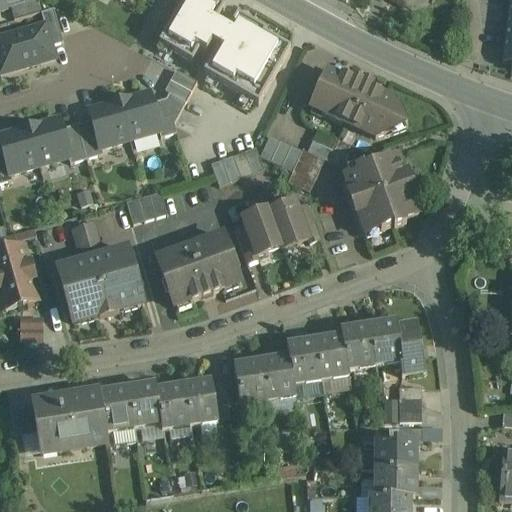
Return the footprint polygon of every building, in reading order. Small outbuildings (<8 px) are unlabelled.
[(0,0),(0,15),(8,13),(5,0),(0,0)] [(219,51),(205,77),(259,105),(291,45),(237,17),(229,33),(214,25),(222,10),(203,0),(185,0),(162,45),(193,61),(203,42),(219,51)] [(511,0),(508,0),(501,67),(511,68),(511,0)] [(64,46),(54,13),(42,16),(45,28),(46,28),(52,49),(64,46)] [(45,28),(0,40),(0,77),(0,78),(56,62),(54,55),(52,49),(46,28),(45,28)] [(197,86),(176,75),(171,85),(192,96),(197,86)] [(351,85),(342,80),(341,83),(328,77),(311,114),(343,129),(344,126),(376,141),(408,130),(402,113),(395,110),(393,104),(372,95),(375,90),(364,85),(362,87),(353,83),(351,85)] [(171,85),(165,95),(169,98),(186,107),(192,96),(171,85)] [(149,97),(119,105),(130,145),(159,136),(161,136),(152,107),(149,97)] [(167,103),(152,107),(161,136),(159,136),(161,142),(177,137),(175,128),(186,107),(169,98),(167,103)] [(119,105),(89,114),(92,124),(100,153),(102,153),(130,145),(119,105)] [(59,123),(29,131),(40,170),(69,162),(70,162),(62,133),(59,123)] [(92,124),(77,129),(87,163),(103,158),(102,153),(100,153),(92,124)] [(77,129),(62,133),(70,162),(69,162),(71,168),(87,163),(77,129)] [(29,131),(0,139),(0,141),(10,179),(11,179),(40,170),(29,131)] [(340,144),(318,134),(308,156),(325,164),(330,166),(340,144)] [(303,154),(270,140),(260,161),(293,176),(303,154)] [(351,149),(340,144),(330,166),(340,171),(351,149)] [(2,150),(0,150),(0,188),(13,185),(11,179),(10,179),(2,150)] [(257,152),(245,156),(254,178),(265,174),(260,161),(257,152)] [(308,156),(303,154),(293,176),(288,186),(310,196),(325,164),(308,156)] [(245,156),(234,160),(242,182),(254,178),(245,156)] [(234,160),(223,164),(231,187),(242,182),(234,160)] [(368,170),(367,168),(355,172),(357,177),(344,182),(350,199),(352,198),(355,205),(351,206),(355,218),(357,218),(364,238),(380,232),(381,235),(393,230),(394,233),(407,228),(405,223),(419,218),(414,203),(416,202),(407,178),(405,179),(399,162),(379,169),(378,166),(368,170)] [(223,164),(211,168),(220,191),(231,187),(223,164)] [(202,190),(168,198),(171,211),(205,203),(202,190)] [(162,196),(127,206),(133,229),(168,219),(162,196)] [(270,215),(270,216),(282,251),(283,253),(308,244),(309,244),(298,214),(295,207),(270,215)] [(321,243),(309,209),(298,214),(309,244),(308,244),(309,248),(321,243)] [(270,213),(244,223),(246,229),(257,260),(258,259),(282,251),(270,216),(270,215),(270,213)] [(94,228),(84,231),(90,252),(100,250),(94,228)] [(257,260),(246,229),(235,234),(247,267),(259,263),(258,259),(257,260)] [(90,252),(84,231),(74,234),(80,255),(90,252)] [(34,233),(0,242),(0,255),(17,250),(17,248),(37,242),(34,233)] [(223,240),(157,264),(175,311),(202,301),(202,302),(214,298),(213,297),(240,287),(223,240)] [(0,255),(0,306),(2,315),(39,304),(33,284),(36,283),(31,265),(28,266),(23,248),(17,250),(0,255)] [(128,254),(93,264),(109,318),(143,308),(128,254)] [(93,264),(59,273),(74,328),(109,318),(93,264)] [(42,324),(23,324),(22,345),(42,345),(42,324)] [(399,333),(398,327),(369,332),(375,371),(403,366),(403,370),(401,371),(402,381),(426,377),(418,330),(399,333)] [(369,332),(341,336),(342,342),(348,375),(375,371),(369,332)] [(342,342),(315,346),(321,385),(349,381),(348,375),(342,342)] [(315,346),(288,351),(290,363),(294,390),(321,385),(315,346)] [(290,363),(262,367),(269,406),(296,402),(294,390),(290,363)] [(262,367),(234,372),(236,384),(240,406),(240,410),(269,406),(262,367)] [(236,384),(224,386),(228,408),(240,406),(236,384)] [(224,386),(213,388),(216,410),(228,408),(224,386)] [(213,387),(184,392),(190,430),(219,426),(216,410),(213,388),(213,387)] [(156,391),(128,395),(135,433),(162,429),(157,396),(156,391)] [(184,392),(157,396),(162,429),(163,435),(190,430),(184,392)] [(421,404),(421,393),(399,393),(399,404),(421,404)] [(128,395),(101,399),(107,438),(135,433),(128,395)] [(101,399),(34,410),(34,411),(38,437),(41,457),(109,446),(107,438),(101,399)] [(421,404),(399,404),(400,415),(422,415),(421,404)] [(398,423),(398,405),(386,405),(386,423),(398,423)] [(34,411),(10,415),(15,441),(38,437),(34,411)] [(422,426),(422,415),(400,415),(400,427),(422,426)] [(511,418),(504,418),(503,431),(511,432),(511,418)] [(422,434),(400,434),(400,445),(416,445),(422,445),(422,434)] [(400,445),(377,445),(377,473),(416,473),(416,445),(400,445)] [(511,457),(504,457),(500,505),(511,505),(511,457)] [(497,466),(486,462),(481,476),(493,480),(497,466)] [(416,473),(377,473),(377,501),(416,501),(416,473)] [(171,486),(161,487),(163,500),(173,498),(171,486)] [(377,501),(370,501),(369,511),(409,511),(409,501),(379,501),(377,501)]
